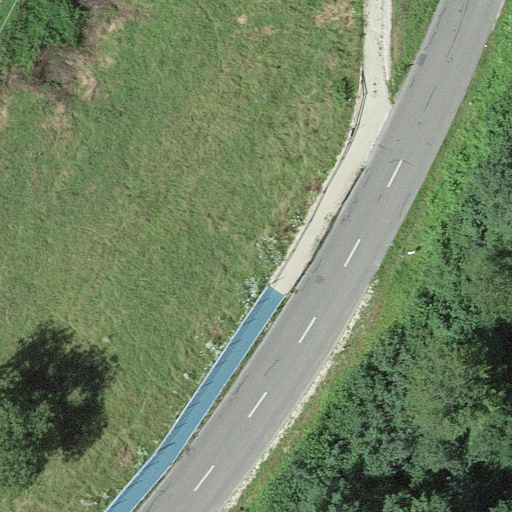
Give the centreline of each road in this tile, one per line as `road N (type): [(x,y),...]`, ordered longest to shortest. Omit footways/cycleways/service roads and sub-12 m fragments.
road 1 (tertiary): [(485,0),(394,195),(267,414),(182,511)]
road 2 (track): [(359,255),(376,0)]
